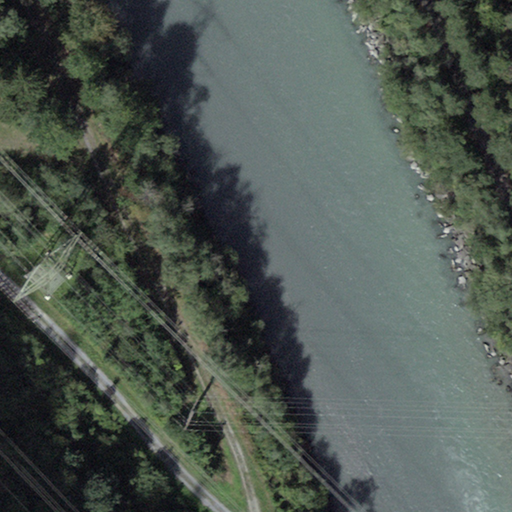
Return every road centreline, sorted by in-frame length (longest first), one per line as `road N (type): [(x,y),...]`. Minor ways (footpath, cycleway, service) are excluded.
road 1 (track): [(260,511),(15,0)]
road 2 (track): [(227,511),(0,270)]
road 3 (track): [(511,200),(429,0)]
